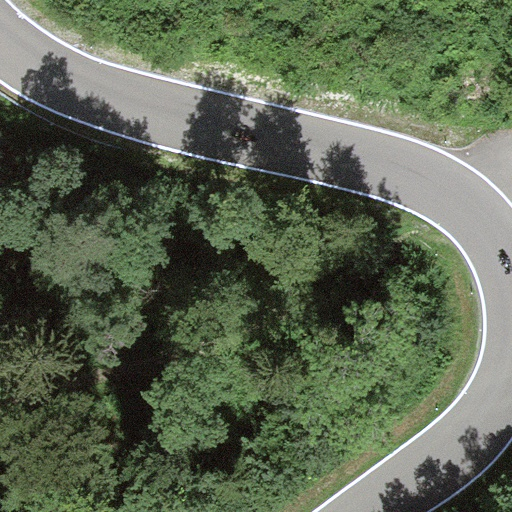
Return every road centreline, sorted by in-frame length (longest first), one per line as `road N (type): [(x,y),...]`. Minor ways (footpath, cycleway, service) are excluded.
road 1 (tertiary): [(511,267),(477,212),(442,188),(131,105),(59,79),(0,39)]
road 2 (tertiary): [(367,511),(487,419),(511,370)]
